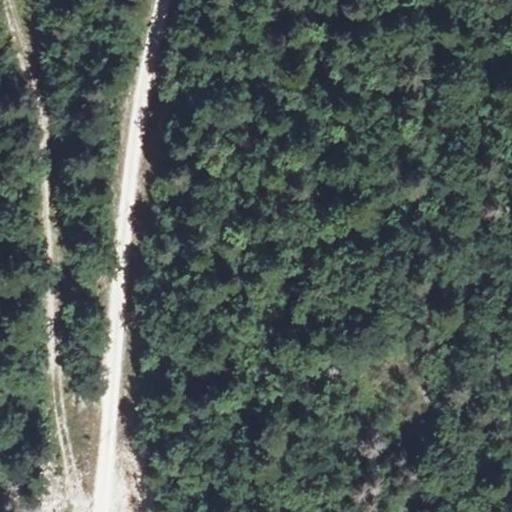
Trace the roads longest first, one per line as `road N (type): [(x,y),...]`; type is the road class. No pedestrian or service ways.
road 1 (track): [(75,511),(50,292),(47,177),(7,0)]
road 2 (track): [(101,511),(135,147),(164,0)]
